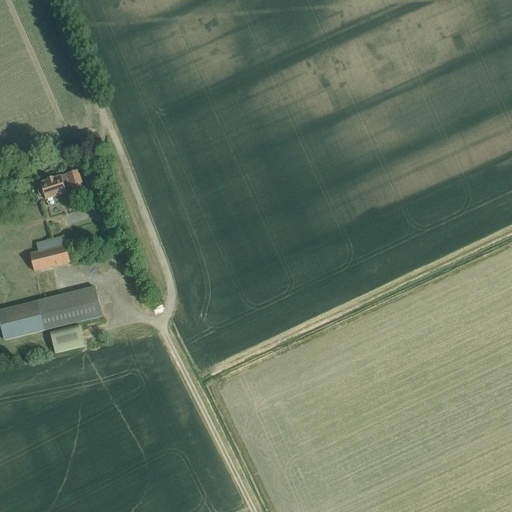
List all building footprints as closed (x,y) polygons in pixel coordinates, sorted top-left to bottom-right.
[(42,190),(38,191),(39,197),(43,195),(45,200),(66,193),(64,187),(69,185),(70,188),(82,184),(78,171),(66,175),(54,179),(54,178),(47,180),(47,182),(40,184),(42,190)] [(30,255),(34,273),(70,264),(64,238),(36,245),(38,253),(30,255)] [(71,256),(73,263),(95,258),(93,251),(71,256)] [(0,311),(0,319),(5,341),(103,317),(95,288),(0,311)] [(50,333),(55,355),(84,347),(79,326),(50,333)]
